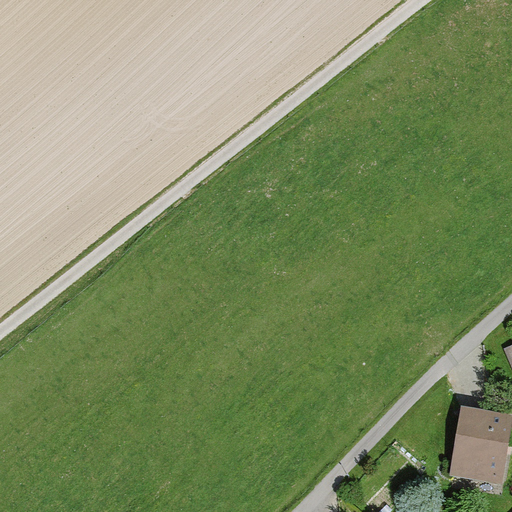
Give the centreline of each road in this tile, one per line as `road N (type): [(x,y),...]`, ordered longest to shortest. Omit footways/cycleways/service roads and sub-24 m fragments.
road 1 (track): [(0,334),(415,0)]
road 2 (residential): [(511,304),(307,511)]
